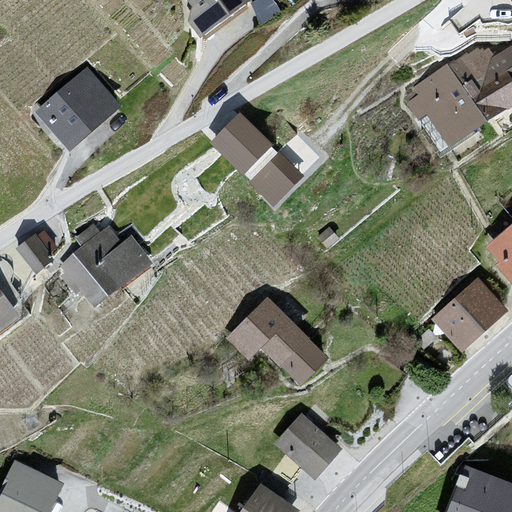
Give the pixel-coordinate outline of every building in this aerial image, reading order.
[(254,7),(248,0),(186,0),(194,11),(189,23),(204,45),(254,7)] [(380,0),(359,0),(348,6),(352,15),(374,5),(380,0)] [(511,42),(494,52),(489,46),(484,49),(483,46),(480,48),(478,45),(468,51),(467,50),(412,87),(417,93),(406,102),(418,119),(427,114),(447,144),(484,114),(511,100),(511,42)] [(126,112),(88,68),(36,115),(73,159),(126,112)] [(271,137),(240,108),(209,139),(240,168),(271,137)] [(304,172),(281,149),(248,181),(273,203),(304,172)] [(511,215),(484,243),(498,258),(495,262),(511,280),(511,215)] [(120,238),(107,221),(98,227),(95,223),(76,236),(81,245),(59,264),(92,302),(152,259),(130,231),(120,238)] [(339,236),(329,225),(315,235),(325,246),(339,236)] [(56,244),(44,228),(36,234),(34,231),(14,246),(34,270),(52,256),(48,250),(56,244)] [(506,305),(477,274),(431,316),(460,349),(506,305)] [(0,323),(17,310),(0,288),(0,323)] [(299,380),(326,352),(306,334),(307,333),(266,293),(224,336),(245,358),(258,344),(276,361),(278,360),(299,380)] [(301,411),(273,442),(291,458),(314,476),(326,459),(340,444),(301,411)] [(61,479),(14,457),(0,486),(0,511),(45,511),(46,510),(61,479)] [(511,511),(511,477),(463,462),(443,511),(511,511)] [(241,502),(235,511),(292,511),(298,506),(281,493),(288,485),(264,470),(255,482),(250,479),(239,493),(245,497),(241,502)]
